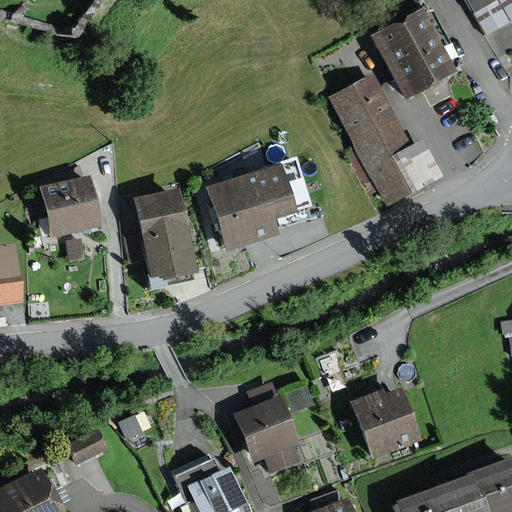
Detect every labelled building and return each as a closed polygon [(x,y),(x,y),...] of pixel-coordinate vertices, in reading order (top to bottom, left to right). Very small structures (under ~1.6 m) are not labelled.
[(511,0),(464,0),(486,36),(511,20),(511,0)] [(373,38),(404,97),(446,74),(415,16),(373,38)] [(388,115),(370,80),(332,99),(358,149),(347,155),(368,194),(379,188),(386,201),(422,183),(386,116),(388,115)] [(207,190),(225,247),(268,233),(265,221),(307,208),(292,163),(207,190)] [(62,175),(64,185),(81,182),(78,167),(62,175)] [(50,236),(93,226),(83,181),(81,182),(64,185),(40,191),(46,217),(50,236)] [(187,273),(171,196),(134,203),(150,281),(167,277),(187,273)] [(124,240),(128,262),(141,260),(137,237),(124,240)] [(0,302),(20,298),(13,264),(8,265),(4,247),(0,247),(0,302)] [(376,396),(351,405),(370,456),(411,441),(394,396),(378,402),(376,396)] [(272,406),(238,419),(252,456),(261,453),(268,473),(294,463),(272,406)] [(128,420),(118,425),(125,440),(135,435),(128,420)] [(94,433),(66,447),(75,464),(103,449),(94,433)] [(188,489),(216,476),(207,455),(170,472),(185,506),(193,502),(188,489)] [(511,511),(511,473),(508,462),(444,487),(392,507),(393,511),(511,511)] [(216,476),(188,489),(193,502),(198,511),(240,511),(223,473),(220,475),(216,476)] [(8,492),(0,495),(0,511),(51,511),(35,479),(8,492)] [(345,511),(338,491),(310,501),(314,511),(345,511)]
